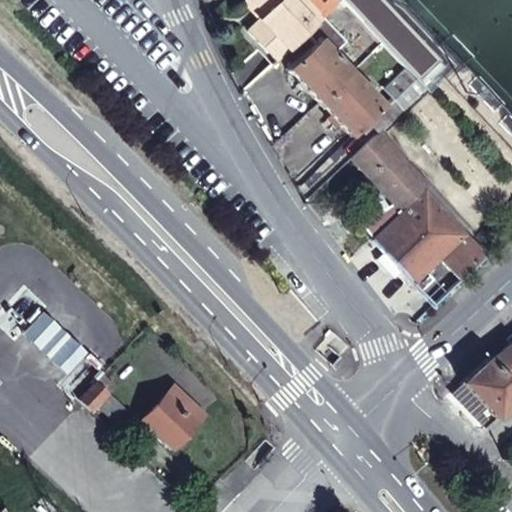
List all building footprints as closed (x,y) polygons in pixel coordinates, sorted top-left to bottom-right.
[(264,13),(252,0),(242,0),(242,1),(259,19),(260,18),(264,13)] [(305,0),(252,0),(264,13),(267,16),(263,21),(260,18),(259,19),(246,31),(275,62),(305,33),(322,17),(305,0)] [(340,0),(306,0),(322,17),(340,0)] [(424,50),(375,0),(340,0),(380,43),(404,69),(424,89),(439,75),(448,66),(429,45),(424,50)] [(314,42),(286,69),(318,102),(351,71),(332,52),(345,41),(322,17),(305,33),(314,42)] [(424,89),(404,69),(383,88),(402,110),(424,89)] [(382,105),(351,71),(318,102),(350,136),(382,105)] [(375,136),(374,135),(351,157),(352,158),(375,136)] [(424,188),(375,136),(352,158),(393,203),(361,224),(371,239),(401,210),(424,188)] [(424,188),(401,210),(371,239),(370,239),(412,284),(454,244),(440,230),(452,218),(424,188)] [(465,233),(452,218),(440,230),(454,244),(465,233)] [(66,374),(85,353),(41,312),(22,333),(66,374)] [(511,347),(509,344),(489,361),(486,359),(460,383),(461,384),(494,419),(511,403),(511,386),(507,381),(511,377),(511,347)] [(108,393),(95,381),(77,400),(82,404),(90,413),(108,393)] [(203,415),(172,386),(141,418),(171,448),(203,415)]
